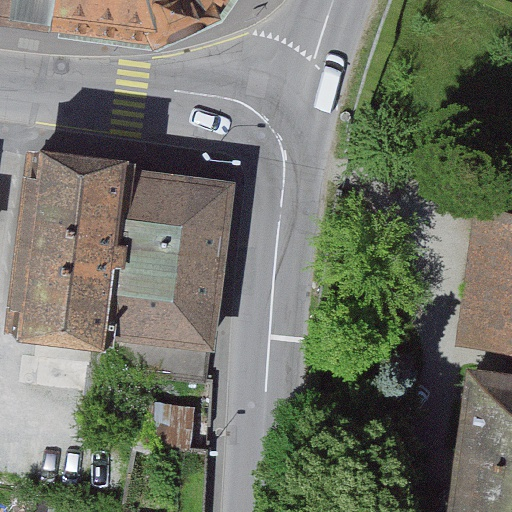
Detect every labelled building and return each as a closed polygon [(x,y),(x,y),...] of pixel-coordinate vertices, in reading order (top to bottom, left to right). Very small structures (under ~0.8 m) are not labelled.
[(0,0),(0,9),(53,17),(55,0),(0,0)] [(211,4),(214,0),(55,0),(53,17),(157,33),(213,7),(211,4)] [(13,313),(114,326),(133,172),(35,159),(13,313)] [(228,184),(133,172),(114,326),(109,369),(204,380),(228,184)] [(511,206),(483,203),(462,346),(511,351),(511,206)] [(91,363),(34,356),(31,384),(87,391),(91,363)] [(511,511),(511,377),(474,373),(455,511),(511,511)] [(161,411),(158,438),(206,447),(210,386),(205,386),(202,415),(161,411)]
